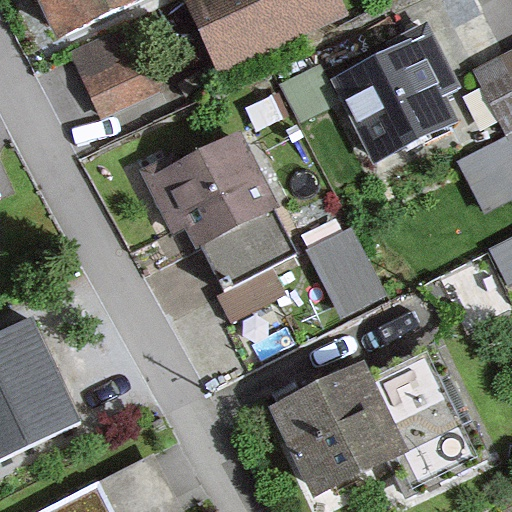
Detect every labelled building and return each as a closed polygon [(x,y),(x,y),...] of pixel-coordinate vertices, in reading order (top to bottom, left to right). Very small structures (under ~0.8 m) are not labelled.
[(43,0),(61,39),(144,0),(43,0)] [(328,0),(187,0),(220,70),(335,16),(328,0)] [(374,159),(446,123),(429,90),(445,83),(420,34),(389,49),(394,58),(337,87),(374,159)] [(96,118),(156,90),(141,59),(82,86),(96,118)] [(502,133),(511,127),(511,80),(504,66),(475,80),(502,133)] [(511,196),(511,127),(458,156),(486,210),(511,196)] [(139,177),(164,225),(179,217),(220,296),(292,259),(231,141),(175,170),(170,161),(139,177)] [(343,321),(385,300),(351,233),(309,255),(343,321)] [(0,462),(76,427),(27,323),(0,335),(0,462)] [(475,462),(423,356),(360,386),(355,376),(328,390),(321,376),(296,388),(303,402),(275,416),(313,492),(425,438),(444,477),(475,462)] [(110,511),(101,493),(61,511),(110,511)]
